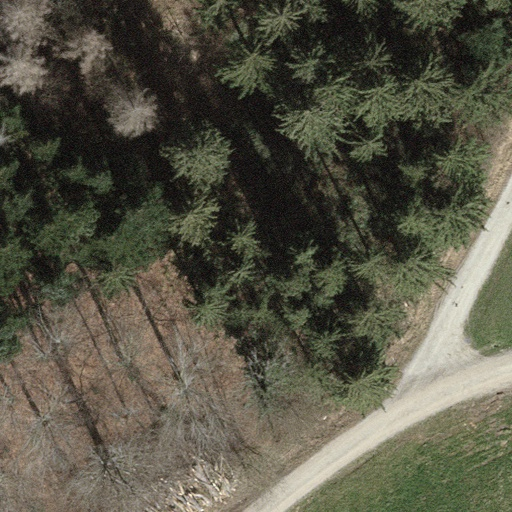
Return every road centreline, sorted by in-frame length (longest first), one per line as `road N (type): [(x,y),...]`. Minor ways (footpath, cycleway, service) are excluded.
road 1 (track): [(432,365),(295,459),(235,511)]
road 2 (track): [(432,365),(511,179)]
